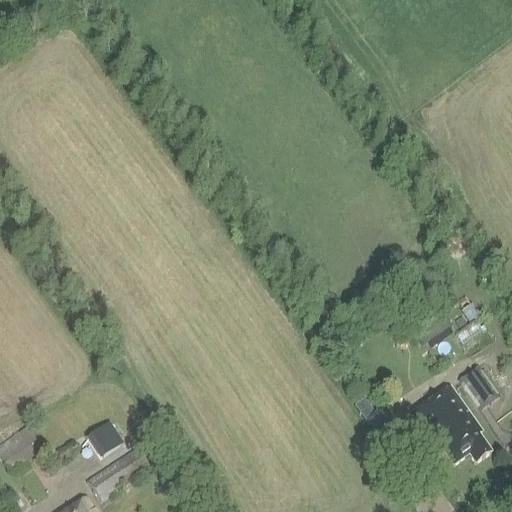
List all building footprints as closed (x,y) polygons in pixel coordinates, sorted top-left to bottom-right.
[(475,310),(469,313),(476,325),(462,334),(469,346),(490,333),(475,310)] [(411,331),(426,353),(454,335),(440,312),(411,331)] [(500,399),(478,368),(457,382),(479,414),(500,399)] [(473,468),(489,456),(477,439),(481,436),(448,390),(408,419),(435,456),(438,454),(450,470),(466,459),(473,468)] [(118,423),(94,435),(107,460),(131,447),(118,423)] [(19,432),(0,446),(0,459),(13,477),(38,458),(19,432)] [(149,472),(136,452),(86,484),(99,504),(149,472)] [(95,511),(85,498),(66,511),(95,511)]
